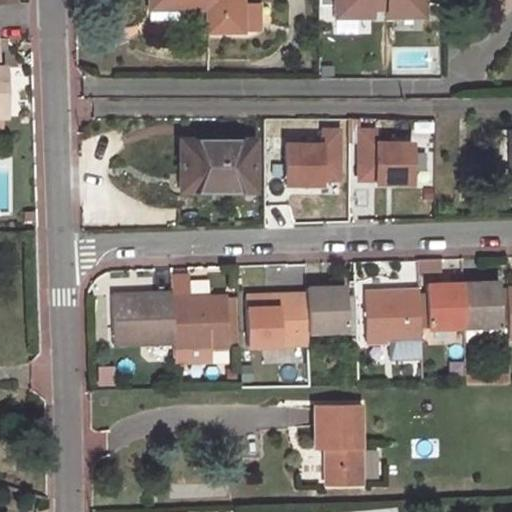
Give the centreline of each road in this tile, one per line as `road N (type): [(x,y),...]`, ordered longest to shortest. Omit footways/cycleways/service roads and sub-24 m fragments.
road 1 (residential): [(511,231),(60,245)]
road 2 (unclassified): [(68,511),(60,245)]
road 3 (unclassified): [(60,245),(51,16)]
